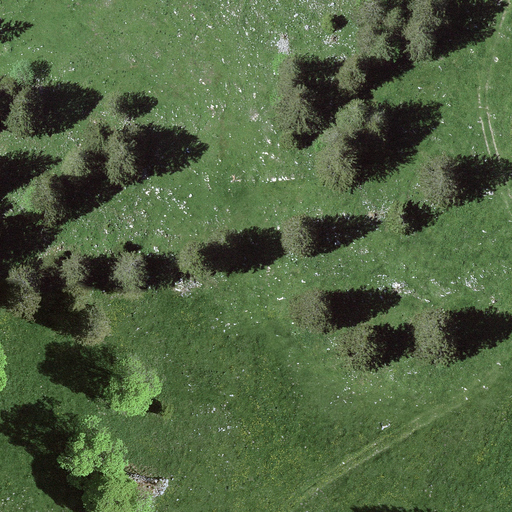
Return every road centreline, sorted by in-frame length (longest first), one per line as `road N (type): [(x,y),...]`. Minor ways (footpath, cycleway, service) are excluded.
road 1 (track): [(286,511),(303,494),(458,402),(511,344)]
road 2 (track): [(511,216),(481,115),(484,63),(504,0)]
